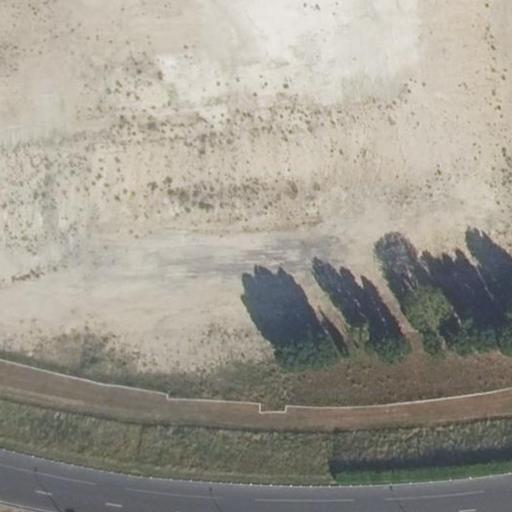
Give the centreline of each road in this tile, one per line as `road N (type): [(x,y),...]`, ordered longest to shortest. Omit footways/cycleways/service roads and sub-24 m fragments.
road 1 (unknown): [(511,212),(504,226),(475,240),(0,274)]
road 2 (motorway): [(152,511),(0,485)]
